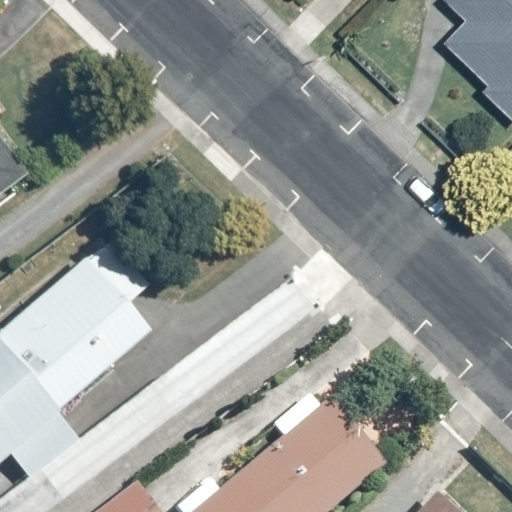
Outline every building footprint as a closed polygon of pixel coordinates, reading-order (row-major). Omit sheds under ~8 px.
[(511,0),(449,0),(462,13),(435,41),(484,88),(479,93),(511,125),(511,0)] [(0,194),(28,174),(0,136),(0,194)] [(81,434),(61,412),(155,325),(84,249),(0,327),(0,468),(16,454),(36,476),(81,434)] [(273,421),(286,436),(220,491),(205,473),(175,498),(186,511),(329,511),(390,461),(335,395),(322,405),(310,390),(273,421)] [(160,511),(135,478),(91,511),(160,511)] [(465,511),(445,492),(425,511),(465,511)]
